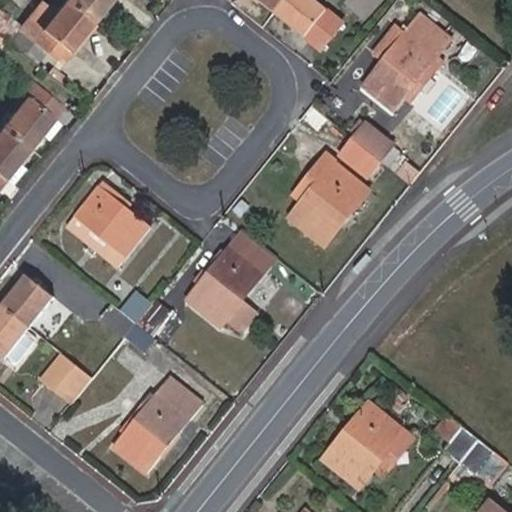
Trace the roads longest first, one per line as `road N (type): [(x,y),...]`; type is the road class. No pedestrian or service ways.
road 1 (secondary): [(200,511),(369,301),(462,205),(511,168)]
road 2 (residential): [(103,129),(183,24),(227,21),(285,69),(287,110),(233,182),(183,193)]
road 3 (residential): [(0,253),(103,129)]
road 4 (residential): [(115,511),(0,417)]
